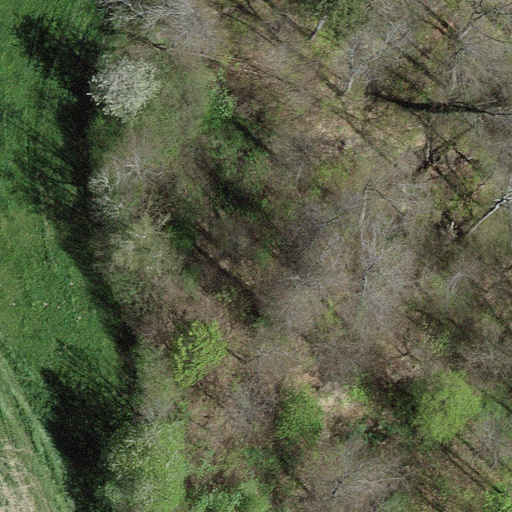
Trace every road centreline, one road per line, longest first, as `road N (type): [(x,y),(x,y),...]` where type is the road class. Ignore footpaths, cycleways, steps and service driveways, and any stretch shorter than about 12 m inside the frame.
road 1 (track): [(112,511),(116,271),(68,111),(94,0)]
road 2 (track): [(76,511),(0,381)]
